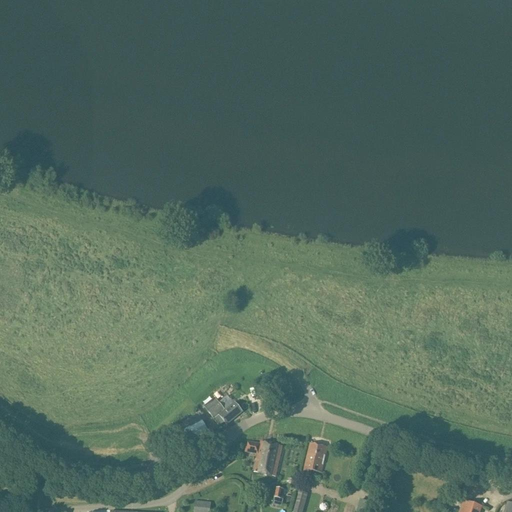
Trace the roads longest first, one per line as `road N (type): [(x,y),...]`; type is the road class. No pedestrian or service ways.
road 1 (unclassified): [(511,473),(321,415),(266,416),(234,429)]
road 2 (unclassified): [(234,429),(144,476),(100,482),(47,467),(0,433)]
road 3 (unclassified): [(234,429),(170,499),(41,511)]
